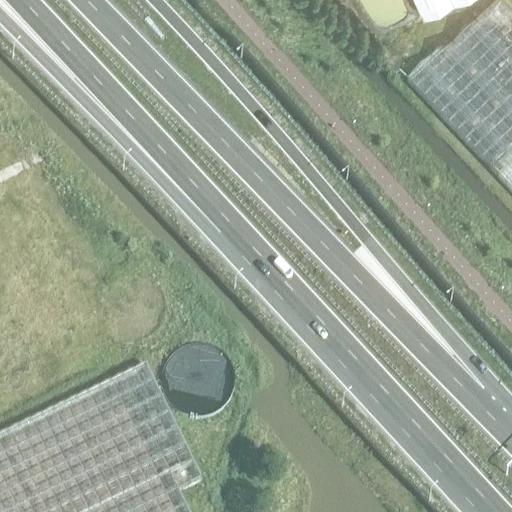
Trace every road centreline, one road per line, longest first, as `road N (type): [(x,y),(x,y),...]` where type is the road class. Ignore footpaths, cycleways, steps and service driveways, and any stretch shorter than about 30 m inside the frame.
road 1 (trunk): [(471,394),(88,0)]
road 2 (trunk): [(471,394),(365,240),(152,0)]
road 3 (trunk): [(158,146),(501,511)]
road 4 (trunk): [(0,2),(158,146)]
road 5 (trunk): [(23,0),(158,146)]
